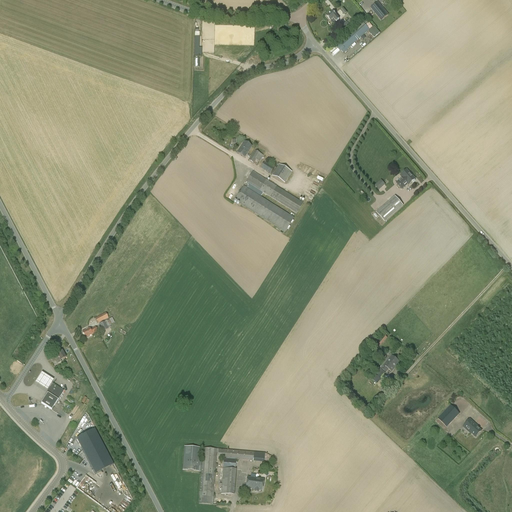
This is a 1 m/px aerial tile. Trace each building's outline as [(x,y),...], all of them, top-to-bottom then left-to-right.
[(382,8),(378,2),(371,8),(373,11),(381,21),(388,15),(382,8)] [(337,16),(333,11),(327,16),(333,24),(337,21),(339,19),(336,16),(337,16)] [(338,28),(342,33),(351,27),(346,21),(338,28)] [(369,30),(362,22),(336,45),(343,54),(369,30)] [(379,32),(374,26),(369,31),(374,37),(379,32)] [(203,48),(200,48),(200,36),(195,36),(195,55),(203,56),(203,48)] [(247,154),(252,147),(244,142),(237,153),(245,158),(247,154)] [(263,156),(255,151),(248,161),(256,165),(258,161),(259,162),(263,156)] [(274,167),(265,161),(260,168),(270,174),(274,167)] [(285,184),(292,172),(279,165),(272,176),(285,184)] [(403,178),(397,184),(402,190),(408,184),(409,185),(415,180),(411,175),(410,175),(406,171),(400,176),(403,178)] [(248,184),(246,188),(243,186),(234,201),(285,233),(294,218),(260,197),(263,193),(296,214),(303,204),(252,172),(246,183),(248,184)] [(322,183),(325,177),(318,174),(316,180),(322,183)] [(381,180),(374,186),(378,191),(385,185),(381,180)] [(385,223),(403,206),(395,197),(376,213),(385,223)] [(95,318),(98,324),(108,318),(105,313),(95,318)] [(114,323),(111,318),(109,319),(104,322),(99,325),(103,332),(108,329),(110,328),(109,326),(114,323)] [(90,330),(89,328),(82,332),(85,338),(97,332),(95,327),(90,330)] [(383,334),(375,343),(378,345),(379,347),(387,338),(386,337),(383,334)] [(55,357),(51,359),(54,366),(61,362),(60,361),(66,357),(63,354),(63,352),(62,351),(55,354),(56,356),(55,357)] [(381,369),(386,373),(388,370),(392,372),(396,367),(400,363),(391,356),(381,369)] [(377,384),(385,373),(381,369),(372,380),(377,384)] [(53,382),(41,375),(36,385),(47,392),(53,382)] [(389,380),(385,384),(391,389),(395,385),(389,380)] [(41,403),(51,410),(53,408),(56,402),(64,391),(53,384),(45,396),(42,401),(41,403)] [(385,396),(390,391),(383,385),(379,390),(385,396)] [(459,414),(450,406),(437,419),(447,427),(459,414)] [(466,423),(463,427),(470,434),(471,434),(475,438),(478,435),(481,431),(477,427),(477,426),(470,419),(466,423)] [(76,439),(95,475),(101,472),(96,463),(109,456),(94,429),(76,439)] [(67,434),(63,440),(68,443),(72,437),(67,434)] [(214,494),(217,449),(204,448),(202,466),(199,466),(201,448),(185,447),(183,470),(199,472),(199,471),(202,472),(199,504),(213,505),(214,494)] [(217,459),(223,459),(221,494),(234,496),(236,469),(235,469),(236,460),(265,462),(270,462),(270,456),(265,453),(218,449),(217,459)] [(254,492),(258,492),(258,491),(262,491),(264,480),(247,477),(245,489),(254,490),(254,492)]
